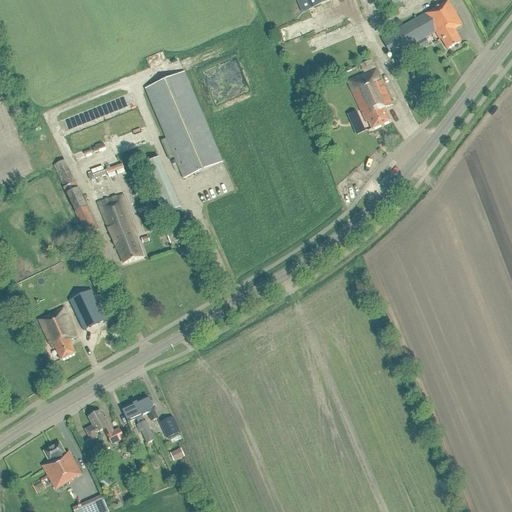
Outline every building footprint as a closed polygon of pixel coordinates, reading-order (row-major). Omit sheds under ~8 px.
[(297,0),(303,13),(335,0),(297,0)] [(382,0),(370,0),(380,23),(390,19),(382,0)] [(463,26),(448,2),(382,40),(393,58),(400,69),(407,65),(401,53),(420,42),(423,47),(428,45),(424,39),(437,32),(447,51),(461,43),(454,31),(463,26)] [(250,31),(244,33),(245,40),(252,38),(250,31)] [(220,74),(232,66),(228,60),(216,68),(220,74)] [(372,130),(390,122),(385,109),(393,105),(376,67),(346,81),(366,123),(368,122),(372,130)] [(145,90),(183,179),(222,163),(184,73),(145,90)] [(395,93),(399,92),(394,75),(390,76),(395,93)] [(326,111),(319,95),(310,98),(313,105),(314,104),(319,114),(326,111)] [(112,120),(75,129),(80,149),(120,140),(120,139),(127,137),(129,146),(155,140),(151,123),(155,122),(153,115),(142,117),(143,121),(131,124),(125,98),(108,102),(112,120)] [(94,153),(105,149),(104,145),(92,149),(94,153)] [(141,167),(162,217),(180,209),(158,159),(141,167)] [(78,189),(65,162),(53,168),(63,189),(62,190),(84,235),(98,229),(87,208),(78,190),(78,189)] [(122,165),(106,171),(107,176),(124,169),(122,165)] [(94,180),(106,176),(104,171),(92,175),(94,180)] [(124,264),(143,257),(133,230),(134,228),(123,196),(101,204),(124,264)] [(171,243),(197,233),(192,220),(166,230),(171,243)] [(153,239),(161,236),(158,228),(150,231),(153,239)] [(84,332),(106,321),(92,291),(70,302),(84,332)] [(61,361),(76,354),(70,342),(78,338),(64,309),(39,321),(53,350),(55,349),(61,361)] [(158,419),(148,398),(136,404),(142,417),(147,414),(151,422),(158,419)] [(136,404),(122,410),(128,423),(135,420),(138,425),(136,426),(139,433),(141,432),(146,444),(154,441),(145,423),(143,423),(141,417),(142,417),(136,404)] [(163,415),(168,413),(165,406),(159,409),(163,415)] [(89,419),(93,427),(84,431),(90,443),(97,439),(95,435),(97,434),(97,435),(105,431),(113,446),(124,440),(119,430),(114,433),(110,426),(109,426),(101,413),(89,419)] [(166,439),(173,436),(179,433),(172,418),(159,424),(166,439)] [(123,432),(125,438),(137,434),(134,427),(123,432)] [(180,434),(182,439),(191,436),(190,431),(180,434)] [(66,454),(60,443),(42,453),(48,463),(42,467),(55,491),(83,476),(69,452),(66,454)] [(97,451),(105,460),(110,456),(102,447),(97,451)] [(185,458),(181,449),(170,454),(174,463),(185,458)] [(101,462),(94,451),(87,455),(93,466),(91,467),(95,474),(99,472),(95,465),(101,462)] [(33,487),(37,495),(46,490),(42,482),(33,487)] [(114,487),(82,488),(82,496),(90,496),(90,511),(110,511),(110,502),(115,502),(114,487)]
